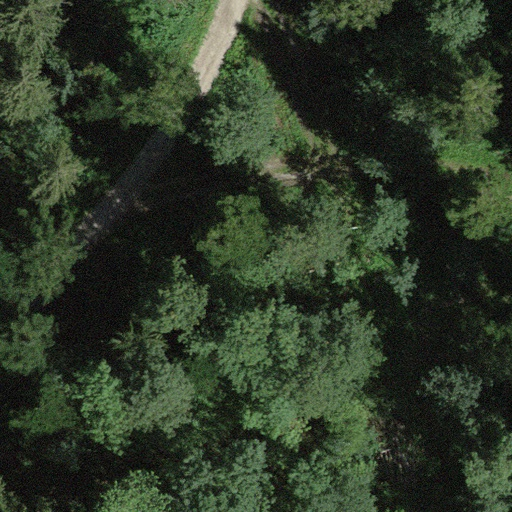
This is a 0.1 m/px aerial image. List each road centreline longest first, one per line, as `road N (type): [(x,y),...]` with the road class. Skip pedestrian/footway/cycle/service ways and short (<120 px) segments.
road 1 (track): [(0,355),(209,88),(239,0)]
road 2 (track): [(139,181),(328,149)]
road 3 (track): [(328,149),(419,157),(511,187)]
road 4 (track): [(260,0),(328,149)]
